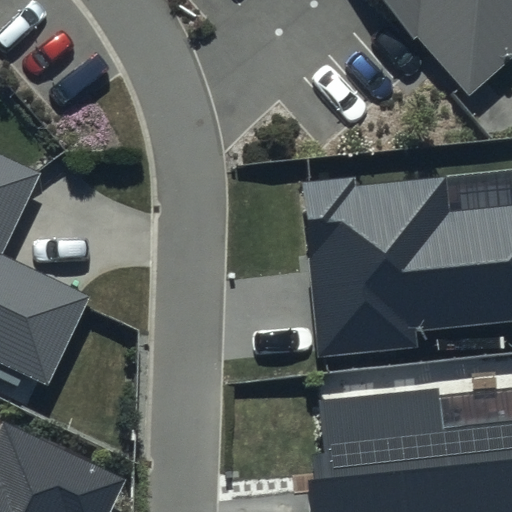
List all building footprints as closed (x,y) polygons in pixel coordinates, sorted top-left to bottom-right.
[(511,0),(381,0),(466,95),(511,55),(511,0)] [(39,174),(0,155),(0,363),(48,386),(91,298),(0,255),(39,174)] [(355,176),(300,182),(319,357),(417,346),(415,329),(511,318),(511,206),(448,213),(444,177),(356,186),(355,176)] [(440,386),(315,399),(321,453),(305,455),(310,511),(511,511),(511,419),(444,427),(440,386)] [(0,511),(111,511),(127,479),(3,420),(0,425),(0,511)]
